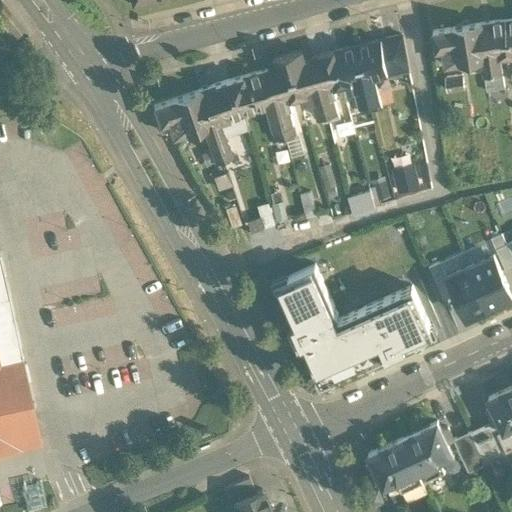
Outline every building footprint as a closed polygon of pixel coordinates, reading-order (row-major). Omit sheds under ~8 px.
[(506,20),(480,24),(486,59),(481,60),(484,75),(491,74),(502,72),(499,57),(508,56),(506,20)] [(480,24),(433,31),(436,51),(443,50),(445,66),(481,60),(486,59),(480,24)] [(402,36),(381,41),(388,75),(409,70),(402,36)] [(381,41),(356,46),(370,104),(380,102),(374,78),(388,75),(381,41)] [(356,46),(334,51),(343,85),(352,83),(354,91),(357,91),(361,106),(370,104),(356,46)] [(334,51),(312,57),(328,115),(339,112),(335,97),(338,96),(336,87),(343,85),(334,51)] [(312,57),(303,59),(302,53),(287,56),(299,98),(309,95),(311,103),(313,103),(317,118),(319,118),(328,115),(312,57)] [(287,56),(272,60),(274,67),(267,69),(283,125),(283,128),(286,137),(295,134),(288,110),(292,109),(289,100),(299,98),(287,56)] [(267,69),(227,80),(231,96),(235,95),(241,114),(267,107),(273,128),(283,125),(267,69)] [(491,74),(484,75),(486,91),(504,88),(503,77),(492,79),(491,74)] [(462,75),(446,77),(448,90),(464,88),(462,75)] [(227,80),(198,90),(210,124),(202,126),(202,127),(211,153),(228,148),(225,141),(219,121),(241,114),(235,95),(231,96),(227,80)] [(198,90),(153,107),(159,126),(167,123),(172,138),(202,127),(202,126),(210,124),(198,90)] [(380,102),(370,104),(371,111),(381,108),(380,102)] [(370,104),(361,106),(362,113),(371,111),(370,104)] [(339,112),(328,115),(329,122),(341,119),(339,112)] [(328,115),(319,118),(321,124),(329,122),(328,115)] [(51,120),(37,123),(40,133),(53,130),(51,120)] [(283,125),(273,128),(278,147),(288,144),(286,137),(283,128),(283,125)] [(228,148),(211,153),(215,163),(239,156),(233,138),(225,141),(228,148)] [(328,172),(322,174),(325,187),(332,185),(328,172)] [(412,180),(398,183),(400,193),(415,190),(412,180)] [(310,192),(300,194),(306,215),(316,212),(310,192)] [(280,203),(273,206),(278,223),(286,221),(280,203)] [(272,225),(265,204),(255,207),(262,228),(272,225)] [(235,207),(226,210),(232,227),(240,224),(235,207)] [(505,270),(511,267),(511,256),(505,242),(501,233),(490,237),(505,270)] [(511,295),(493,253),(470,264),(489,307),(511,296),(511,295)] [(0,453),(20,449),(19,447),(24,446),(20,428),(29,426),(35,417),(0,259),(0,453)] [(444,297),(455,292),(447,275),(446,275),(439,260),(429,265),(444,297)] [(315,264),(275,282),(321,384),(433,333),(413,286),(339,318),(315,264)] [(489,307),(470,264),(447,275),(455,292),(466,317),(489,307)] [(511,384),(488,396),(492,405),(486,408),(492,421),(498,418),(504,430),(511,425),(511,384)] [(504,430),(498,418),(492,421),(471,430),(486,462),(507,452),(506,450),(498,432),(504,430)] [(437,420),(402,437),(423,480),(444,470),(440,460),(453,454),(447,442),(454,438),(448,426),(441,429),(437,420)] [(498,432),(506,450),(511,447),(511,425),(504,430),(498,432)] [(471,430),(454,438),(469,470),(486,462),(471,430)] [(402,437),(368,453),(372,462),(365,465),(371,478),(378,475),(384,487),(397,480),(402,490),(423,480),(402,437)] [(255,473),(226,486),(233,502),(262,490),(255,473)] [(377,489),(361,496),(358,498),(363,511),(365,511),(378,506),(377,505),(384,502),(378,489),(378,488),(377,489)] [(271,511),(262,490),(233,502),(237,511),(271,511)]
